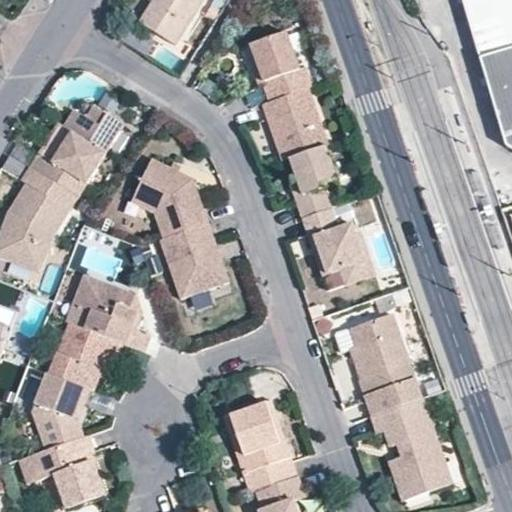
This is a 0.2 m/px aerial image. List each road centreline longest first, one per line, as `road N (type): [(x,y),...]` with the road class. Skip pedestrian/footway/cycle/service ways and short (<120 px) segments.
road 1 (tertiary): [(511,489),(340,0)]
road 2 (residential): [(63,19),(221,121),(301,328)]
road 3 (residential): [(156,451),(177,372),(301,328)]
road 4 (residential): [(301,328),(368,511)]
